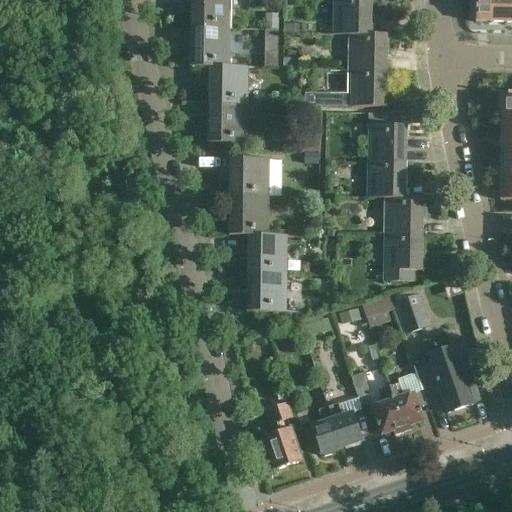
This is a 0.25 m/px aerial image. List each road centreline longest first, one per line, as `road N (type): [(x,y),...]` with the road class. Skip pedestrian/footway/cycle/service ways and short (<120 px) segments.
road 1 (residential): [(245,511),(128,0)]
road 2 (residential): [(511,400),(437,57)]
road 3 (secondary): [(343,511),(511,458)]
